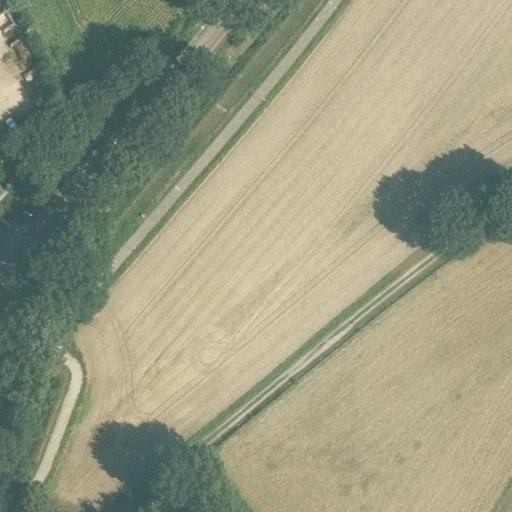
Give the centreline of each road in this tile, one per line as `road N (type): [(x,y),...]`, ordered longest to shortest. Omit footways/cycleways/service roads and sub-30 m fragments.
road 1 (track): [(511,200),(359,312),(122,511)]
road 2 (tertiary): [(64,206),(236,0)]
road 3 (tertiary): [(0,313),(64,206)]
